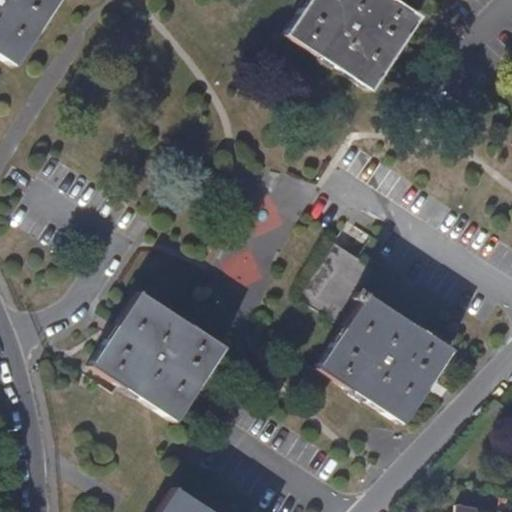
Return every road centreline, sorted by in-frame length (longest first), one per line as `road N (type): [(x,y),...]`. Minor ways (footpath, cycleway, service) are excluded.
road 1 (residential): [(357,511),(511,346)]
road 2 (residential): [(4,333),(68,300),(104,249),(100,229),(41,191)]
road 3 (residential): [(4,333),(26,409),(36,511)]
